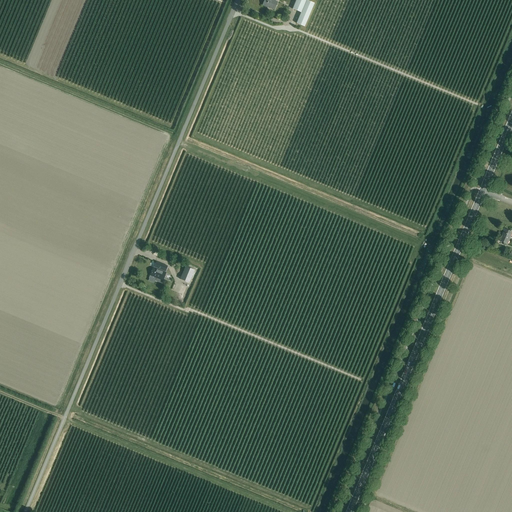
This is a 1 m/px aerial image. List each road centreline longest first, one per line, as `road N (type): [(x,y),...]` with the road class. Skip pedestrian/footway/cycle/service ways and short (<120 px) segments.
road 1 (unclassified): [(24,511),(235,0)]
road 2 (tertiary): [(349,511),(483,191)]
